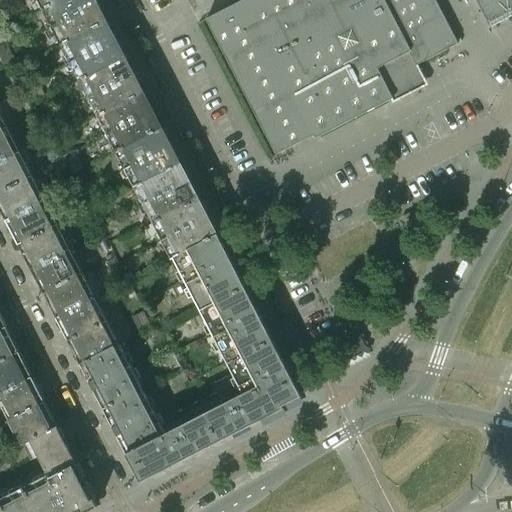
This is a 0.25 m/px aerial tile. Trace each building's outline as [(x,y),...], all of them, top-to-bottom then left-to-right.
[(38,0),(43,8),(59,0),(38,0)] [(53,27),(97,5),(95,0),(59,0),(43,8),(53,27)] [(458,44),(435,0),(240,0),(206,18),(276,154),(314,135),(315,138),(393,98),(392,97),(399,93),(391,78),(458,44)] [(511,11),(511,0),(475,0),(488,24),(511,11)] [(62,44),(106,21),(97,5),(53,27),(62,44)] [(71,61),(115,38),(106,21),(62,44),(71,61)] [(80,80),(124,57),(115,38),(71,61),(80,80)] [(27,60),(21,48),(10,53),(16,65),(27,60)] [(89,97),(133,75),(124,57),(80,80),(89,97)] [(98,114),(142,92),(133,75),(89,97),(98,114)] [(107,133),(151,110),(142,92),(98,114),(107,133)] [(116,150),(161,127),(151,110),(107,133),(116,150)] [(0,159),(19,149),(7,125),(0,128),(0,159)] [(126,168),(170,145),(161,127),(116,150),(126,168)] [(135,186),(179,163),(170,145),(126,168),(135,186)] [(0,189),(32,174),(19,149),(0,159),(0,189)] [(144,204),(188,181),(179,163),(135,186),(144,204)] [(45,198),(32,174),(0,189),(0,209),(5,218),(45,198)] [(153,222),(197,199),(188,181),(144,204),(153,222)] [(57,223),(45,199),(45,198),(5,218),(17,243),(57,223)] [(162,239),(206,216),(197,199),(153,222),(162,239)] [(171,257),(173,256),(216,234),(206,216),(162,239),(171,257)] [(70,247),(57,223),(17,243),(30,268),(70,247)] [(216,234),(173,256),(187,282),(231,260),(217,234),(216,234)] [(110,243),(126,274),(135,270),(119,239),(110,243)] [(82,272),(70,247),(30,268),(43,292),(82,272)] [(231,260),(187,282),(201,310),(245,287),(231,260)] [(95,296),(82,272),(43,292),(55,316),(95,296)] [(245,287),(201,310),(214,336),(258,313),(245,287)] [(119,342),(107,319),(99,305),(95,296),(55,316),(79,362),(119,342)] [(258,313),(214,336),(227,362),(272,339),(258,313)] [(6,325),(0,327),(0,358),(18,349),(6,325)] [(335,340),(346,361),(367,350),(356,329),(335,340)] [(285,366),(272,339),(227,362),(233,374),(238,382),(241,389),(285,366)] [(142,388),(130,365),(119,342),(79,362),(102,408),(142,388)] [(18,349),(0,358),(0,390),(31,374),(18,349)] [(282,405),(301,395),(285,366),(241,389),(238,382),(233,374),(213,384),(217,392),(200,401),(220,440),(284,408),(282,405)] [(31,374),(0,390),(0,402),(8,418),(44,399),(31,374)] [(159,422),(153,409),(142,388),(102,408),(125,453),(164,433),(159,422)] [(57,424),(44,399),(8,418),(21,443),(57,424)] [(220,440),(200,401),(159,422),(164,433),(125,453),(140,482),(220,440)] [(76,461),(57,424),(21,443),(22,445),(5,454),(11,465),(28,456),(30,460),(39,455),(44,466),(46,465),(51,475),(76,461)] [(95,498),(76,461),(51,475),(68,511),(85,511),(101,504),(96,497),(95,498)] [(44,466),(20,478),(37,511),(68,511),(51,475),(46,465),(44,466)] [(37,511),(20,478),(0,488),(0,501),(5,511),(37,511)]
